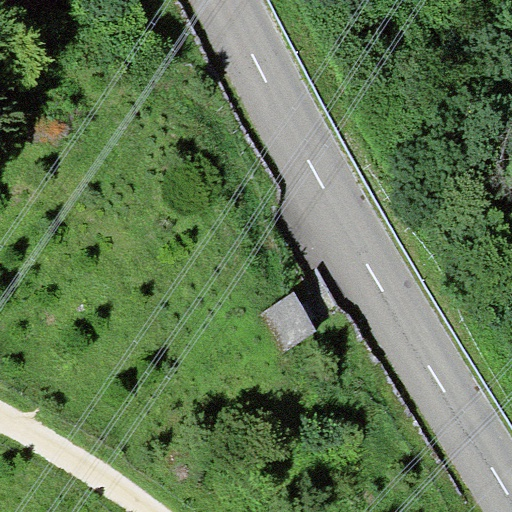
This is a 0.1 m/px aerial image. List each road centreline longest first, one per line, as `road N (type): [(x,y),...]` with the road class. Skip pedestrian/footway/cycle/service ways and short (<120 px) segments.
road 1 (tertiary): [(511,502),(422,342),(258,95),(219,0)]
road 2 (track): [(0,413),(145,511)]
